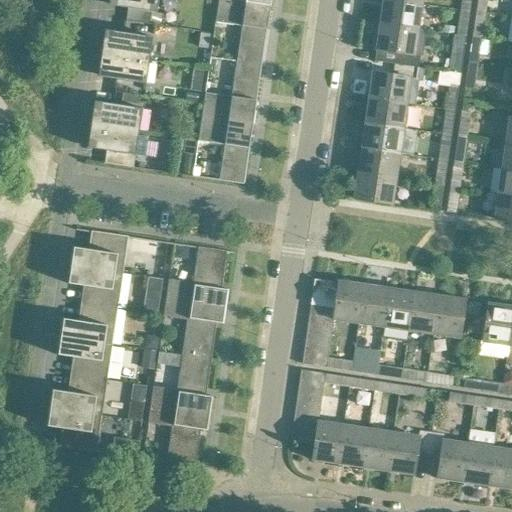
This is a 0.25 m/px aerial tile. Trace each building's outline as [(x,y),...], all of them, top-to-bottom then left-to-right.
[(108,0),(108,6),(109,6),(127,9),(126,21),(161,26),(163,14),(156,13),(158,0),(108,0)] [(261,65),(269,11),(270,6),(229,0),(218,0),(215,23),(241,27),(236,62),(261,65)] [(382,0),(379,25),(418,31),(422,5),(390,0),(382,0)] [(462,0),(461,10),(470,11),(471,0),(462,0)] [(487,0),(477,0),(475,12),(485,14),(487,0)] [(470,11),(461,10),(457,37),(466,38),(470,11)] [(475,12),(471,37),(481,39),(485,14),(475,12)] [(379,25),(376,50),(380,50),(378,62),(394,64),(419,68),(420,56),(421,56),(425,32),(418,31),(379,25)] [(107,55),(120,57),(149,61),(152,37),(105,30),(104,30),(101,54),(102,54),(106,54),(107,55)] [(198,48),(211,50),(213,35),(200,33),(198,48)] [(453,46),(465,47),(466,38),(457,37),(454,36),(453,46)] [(481,39),(471,37),(468,62),(478,64),(481,39)] [(149,61),(120,57),(107,55),(106,54),(102,54),(101,54),(97,77),(98,77),(117,80),(145,84),(149,61)] [(252,125),(261,65),(236,62),(231,97),(205,93),(201,117),(252,125)] [(474,89),(478,64),(468,62),(464,87),(474,89)] [(372,73),(369,97),(407,103),(413,104),(417,80),(419,68),(394,64),(394,65),(393,76),(372,73)] [(193,76),(207,78),(208,70),(194,67),(193,76)] [(449,84),(445,109),(454,110),(458,85),(449,84)] [(140,104),(141,96),(124,94),(123,102),(140,104)] [(365,123),(403,129),(407,103),(369,97),(365,123)] [(93,102),(90,125),(138,132),(142,109),(113,104),(95,102),(93,102)] [(454,110),(445,109),(442,134),(451,136),(454,110)] [(460,112),(457,137),(466,138),(470,113),(460,112)] [(243,185),(252,125),(201,117),(197,141),(224,145),(219,180),(218,181),(243,185)] [(403,129),(365,123),(361,149),(399,155),(403,129)] [(90,125),(87,148),(88,148),(106,151),(104,164),(133,168),(135,155),(138,132),(90,125)] [(442,134),(438,160),(447,162),(451,136),(442,134)] [(466,138),(457,137),(453,162),(463,163),(466,138)] [(511,145),(505,144),(501,169),(511,170),(511,145)] [(399,155),(361,149),(357,175),(396,180),(399,155)] [(193,159),(185,158),(182,173),(191,174),(193,159)] [(438,160),(434,186),(443,187),(447,162),(438,160)] [(453,162),(450,187),(459,188),(463,163),(453,162)] [(511,196),(511,170),(501,169),(497,194),(511,196)] [(396,180),(357,175),(353,199),(392,204),(396,180)] [(443,187),(434,186),(431,210),(440,212),(443,187)] [(459,188),(450,187),(446,213),(455,214),(459,188)] [(511,222),(511,196),(497,194),(493,219),(511,222)] [(92,250),(72,247),(70,265),(119,273),(124,238),(124,236),(76,229),(75,231),(95,233),(92,250)] [(217,288),(218,282),(222,253),(222,251),(199,248),(199,249),(194,285),(169,281),(166,298),(225,307),(228,290),(217,288)] [(84,304),(114,308),(119,273),(70,265),(67,284),(87,287),(84,304)] [(334,316),(333,321),(358,325),(364,285),(338,281),(338,283),(314,280),(312,299),(336,303),(334,316)] [(389,289),(364,285),(358,325),(383,328),(389,289)] [(161,291),(148,289),(144,313),(158,315),(161,291)] [(414,292),(389,289),(383,328),(408,332),(414,292)] [(439,296),(414,292),(408,332),(433,336),(439,296)] [(464,300),(439,296),(433,336),(458,340),(464,300)] [(183,355),(207,359),(207,358),(211,329),(212,323),(223,324),(225,307),(166,298),(164,315),(189,319),(183,355)] [(310,312),(334,316),(336,303),(312,299),(310,312)] [(482,342),(508,346),(511,317),(511,307),(488,303),(482,342)] [(62,318),(59,337),(108,344),(114,308),(84,304),(84,305),(82,321),(62,318)] [(310,312),(308,326),(332,329),(333,321),(334,316),(310,312)] [(330,342),(332,329),(308,326),(306,339),(330,342)] [(59,337),(57,355),(76,358),(74,375),(103,380),(108,344),(59,337)] [(159,338),(151,337),(145,341),(144,349),(157,351),(159,338)] [(306,339),(304,352),(328,356),(330,342),(306,339)] [(144,350),(141,368),(154,370),(157,352),(144,350)] [(328,356),(304,352),(302,364),(326,368),(328,359),(328,356)] [(202,389),(206,359),(207,359),(183,355),(178,392),(153,388),(150,405),(210,414),(212,397),(201,395),(202,389)] [(326,368),(352,371),(353,362),(328,359),(326,368)] [(352,371),(376,375),(378,366),(353,362),(352,371)] [(376,375),(401,379),(403,370),(378,366),(376,375)] [(325,374),(301,370),(299,382),(324,386),(324,383),(325,374)] [(401,379),(426,383),(428,374),(403,370),(401,379)] [(324,383),(348,387),(349,377),(325,374),(324,383)] [(452,377),(428,374),(426,383),(451,386),(452,377)] [(98,415),(103,380),(74,375),(74,376),(71,393),(51,390),(49,408),(98,415)] [(375,381),(349,377),(348,387),(374,391),(375,381)] [(374,391),(400,395),(401,385),(375,381),(374,391)] [(476,381),(475,390),(501,394),(503,384),(476,381)] [(322,397),(324,386),(299,382),(298,394),(322,397)] [(128,420),(142,422),(147,386),(133,384),(128,420)] [(501,394),(511,395),(511,385),(503,384),(501,394)] [(426,389),(401,385),(400,395),(425,398),(426,389)] [(472,405),(474,396),(450,392),(449,402),(472,405)] [(298,394),(296,406),(320,409),(322,397),(298,394)] [(498,409),(500,400),(474,396),(472,405),(498,409)] [(498,409),(511,410),(511,401),(500,400),(498,409)] [(190,466),(191,465),(195,436),(196,429),(207,431),(210,414),(150,405),(148,422),(173,426),(168,462),(167,463),(190,466)] [(294,418),(316,421),(318,421),(320,409),(296,406),(294,418)] [(95,435),(98,415),(49,408),(46,426),(66,429),(63,446),(44,443),(44,445),(96,452),(96,451),(99,435),(95,435)] [(294,418),(292,429),(314,433),(316,421),(294,418)] [(312,460),(336,464),(342,425),(318,422),(318,421),(316,421),(314,433),(313,444),(314,445),(312,460)] [(368,429),(342,425),(336,464),(362,468),(368,429)] [(291,441),(313,444),(314,433),(292,429),(291,441)] [(362,468),(388,471),(394,433),(368,429),(362,468)] [(419,437),(394,433),(388,471),(413,475),(416,455),(428,456),(432,432),(420,430),(419,437)] [(437,479),(461,482),(467,444),(443,440),(444,434),(432,432),(428,456),(440,458),(437,479)] [(113,437),(110,453),(137,457),(139,441),(113,437)] [(461,482),(487,486),(493,447),(467,444),(461,482)] [(487,486),(511,489),(511,450),(493,447),(487,486)]
